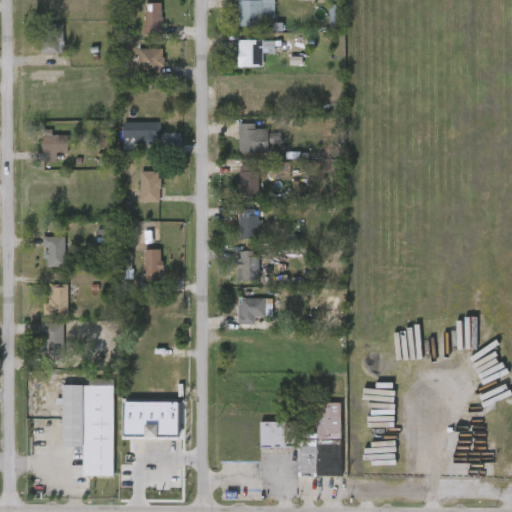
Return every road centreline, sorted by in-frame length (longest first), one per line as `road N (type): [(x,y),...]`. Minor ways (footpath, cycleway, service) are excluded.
road 1 (residential): [(203,0),(205,511)]
road 2 (residential): [(7,0),(10,510)]
road 3 (secondary): [(460,511),(297,509)]
road 4 (secondary): [(205,510),(81,510)]
